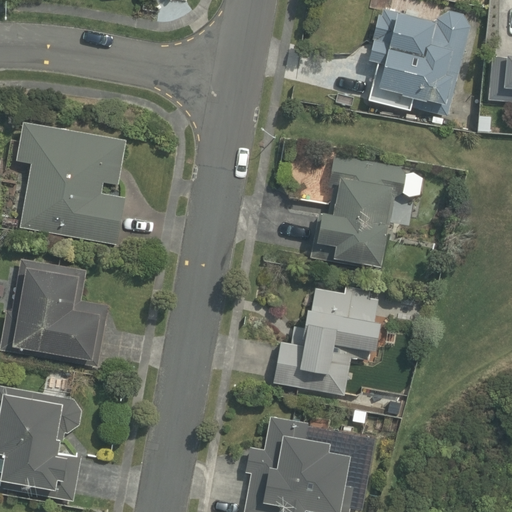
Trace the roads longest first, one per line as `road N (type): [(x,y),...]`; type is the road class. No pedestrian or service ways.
road 1 (residential): [(237,80),(160,511)]
road 2 (residential): [(237,80),(86,52),(0,50)]
